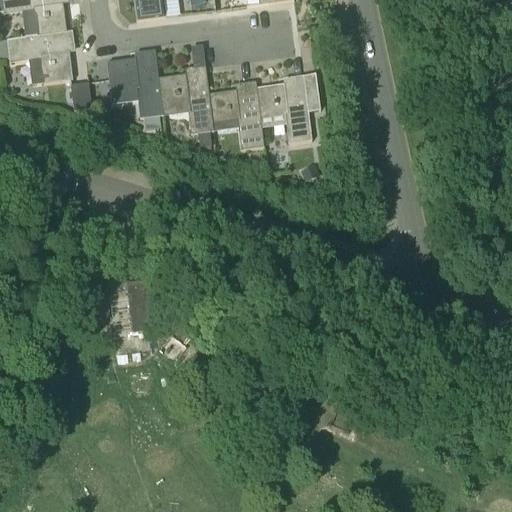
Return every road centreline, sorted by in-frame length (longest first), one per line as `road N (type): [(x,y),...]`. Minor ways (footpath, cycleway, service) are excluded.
road 1 (residential): [(423,296),(278,242),(0,157)]
road 2 (residential): [(423,296),(362,0)]
road 3 (residential): [(281,20),(128,41),(104,29),(98,0)]
